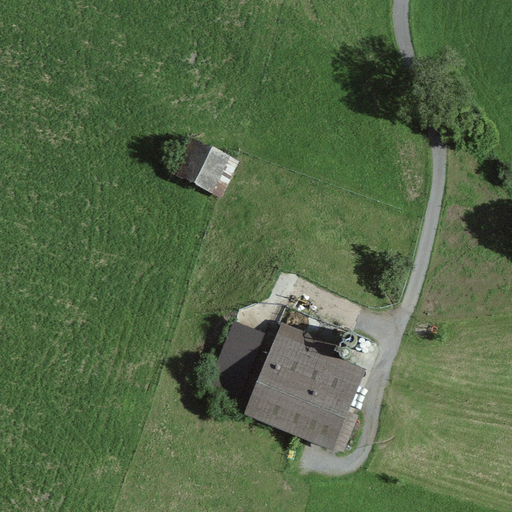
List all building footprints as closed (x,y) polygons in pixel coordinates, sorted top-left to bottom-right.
[(223,198),(240,161),(192,138),(174,175),(223,198)] [(237,404),(266,334),(233,321),(205,391),(237,404)] [(344,452),(358,416),(349,413),(366,369),(335,357),(340,346),(280,324),(244,417),(334,451),(335,449),(344,452)] [(357,342),(357,339),(357,336),(355,334),(352,332),(349,332),(347,332),(344,334),(342,337),(342,340),(343,343),(344,345),(347,347),(350,347),(353,347),(355,345),(357,342)] [(351,355),(351,353),(351,351),(349,349),(347,347),(345,347),(343,347),(341,349),(339,351),(339,353),(339,355),(341,358),(343,359),(345,359),(347,359),(349,358),(351,355)]
